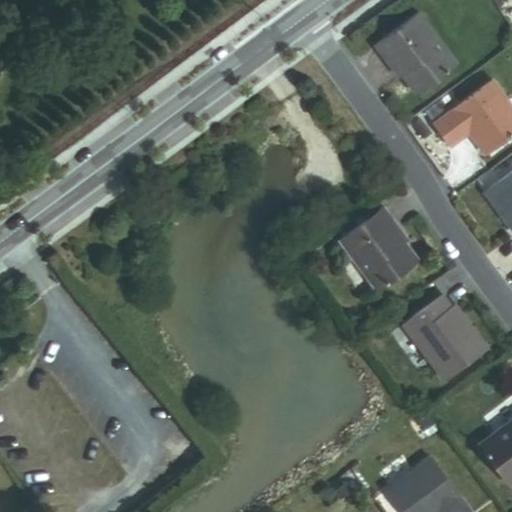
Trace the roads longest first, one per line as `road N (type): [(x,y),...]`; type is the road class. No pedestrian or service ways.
road 1 (secondary): [(0,243),(302,20)]
road 2 (residential): [(302,20),(511,309)]
